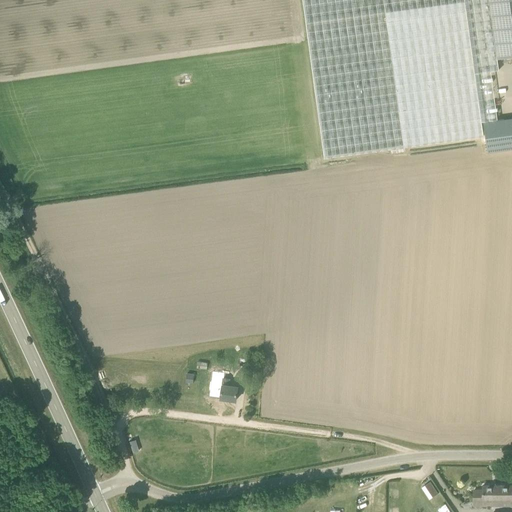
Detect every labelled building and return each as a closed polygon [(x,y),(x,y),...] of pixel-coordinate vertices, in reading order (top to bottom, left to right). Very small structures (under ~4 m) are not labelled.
[(511,0),(302,0),(324,158),(484,136),(475,74),(499,70),(498,58),(511,56),(511,0)] [(511,117),(497,120),(484,122),(488,152),(511,148),(511,117)] [(253,365),(240,363),(238,378),(251,379),(253,365)] [(224,378),(222,384),(220,398),(236,400),(238,387),(228,385),(229,379),(224,378)] [(433,497),(438,494),(430,482),(425,485),(433,497)] [(486,505),(486,500),(511,500),(511,485),(483,485),(483,490),(474,490),(474,505),(486,505)] [(399,488),(389,489),(389,499),(400,499),(399,488)] [(435,503),(438,508),(446,504),(442,499),(435,503)]
